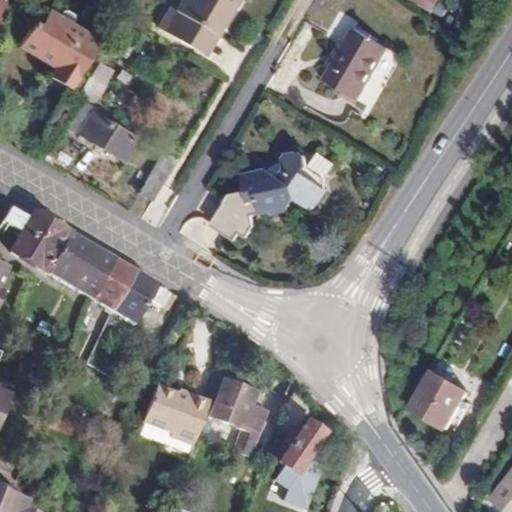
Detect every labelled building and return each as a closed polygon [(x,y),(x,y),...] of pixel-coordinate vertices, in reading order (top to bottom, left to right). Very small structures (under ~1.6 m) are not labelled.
[(229,1),(235,5),(238,0),(185,0),(178,11),(172,7),(159,29),(198,52),(229,1)] [(178,11),(185,0),(176,0),(172,7),(178,11)] [(436,13),(440,0),(408,0),(407,3),(436,13)] [(204,56),(235,5),(229,1),(198,52),(204,56)] [(43,7),(33,22),(43,28),(52,13),(43,7)] [(60,18),(73,26),(76,20),(75,15),(69,11),(64,12),(60,18)] [(99,41),(73,26),(60,18),(52,13),(43,28),(33,22),(19,44),(55,66),(49,76),(71,90),(99,41)] [(351,29),(345,42),(333,66),(325,80),(364,100),(390,49),(351,29)] [(333,66),(345,42),(340,40),(328,63),(333,66)] [(99,61),(62,123),(77,132),(76,134),(122,160),(135,137),(89,111),(114,70),(99,61)] [(138,194),(152,202),(177,159),(163,151),(138,194)] [(328,191),(321,186),(336,166),(319,154),(309,167),(307,158),(301,153),(285,157),(282,162),(285,170),(279,178),(271,170),(244,177),(247,193),(232,197),(213,225),(237,241),(242,233),(248,237),(255,227),(253,216),(273,212),(274,215),(290,212),(287,201),(296,199),(313,212),(328,191)] [(30,218),(9,208),(1,222),(20,234),(30,218)] [(30,218),(20,234),(10,251),(91,299),(115,259),(35,211),(30,218)] [(115,259),(91,299),(110,311),(133,270),(115,259)] [(133,270),(110,311),(133,324),(149,299),(162,307),(171,293),(133,270)] [(54,328),(41,320),(37,330),(49,336),(54,328)] [(470,393),(433,371),(412,408),(449,430),(470,393)] [(253,407),(258,394),(221,379),(205,418),(240,431),(231,454),(248,459),(266,412),(253,407)] [(190,447),(208,402),(178,391),(176,395),(156,387),(142,423),(170,434),(168,438),(190,447)] [(81,410),(51,397),(40,425),(71,438),(81,410)] [(311,466),(315,459),(309,455),(323,435),(305,423),(297,435),(290,430),(282,442),(288,446),(277,462),(271,471),(278,476),(273,483),(285,493),(281,504),(302,511),(319,470),(311,466)] [(277,462),(288,446),(282,442),(270,457),(277,462)] [(511,511),(511,477),(495,499),(511,511)] [(0,492),(8,496),(11,488),(0,483),(0,492)] [(27,503),(11,497),(8,496),(0,492),(0,511),(31,511),(32,511),(25,509),(27,503)]
